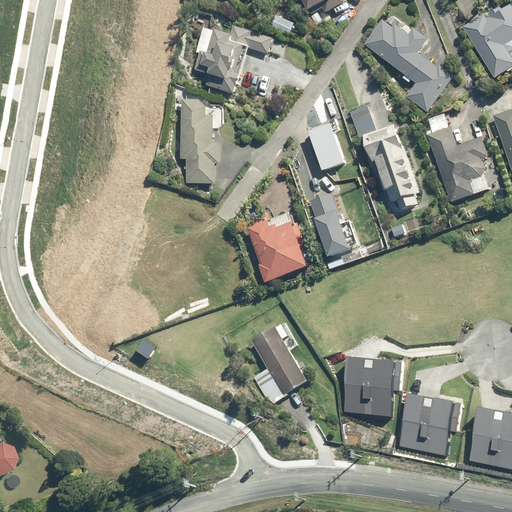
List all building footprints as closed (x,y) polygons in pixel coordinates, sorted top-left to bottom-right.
[(305,0),(313,14),(323,9),(326,14),(346,4),(344,0),(305,0)] [(511,55),(506,46),(511,42),(511,6),(503,12),(501,9),(490,16),(492,19),(489,21),(485,16),(465,29),(496,79),(511,69),(511,55)] [(321,13),(313,17),(318,27),(327,23),(321,13)] [(418,85),(409,98),(428,113),(456,77),(441,66),(440,69),(420,54),(430,41),(416,30),(411,37),(397,26),(394,29),(384,21),(366,45),(418,85)] [(237,27),(231,42),(269,55),(274,41),(237,27)] [(208,86),(234,96),(241,77),(237,75),(246,49),(230,44),(232,37),(216,31),(208,56),(202,54),(195,72),(211,77),(208,86)] [(183,102),(182,160),(188,160),(188,185),(216,185),(216,165),(221,165),(221,145),(214,145),(215,118),(207,117),(207,109),(200,102),(183,102)] [(359,137),(377,131),(367,106),(350,112),(359,137)] [(511,111),(496,117),(511,166),(511,111)] [(321,169),(344,162),(330,122),(308,130),(321,169)] [(420,195),(396,127),(364,138),(373,164),(378,163),(392,205),(398,203),(402,213),(420,206),(416,196),(420,195)] [(487,170),(484,161),(490,159),(483,139),(459,148),(453,129),(429,137),(452,204),(476,196),(472,183),(482,180),(487,170)] [(334,196),(312,204),(331,260),(353,253),(334,196)] [(60,225),(36,214),(21,249),(45,260),(60,225)] [(251,230),(263,266),(261,267),(267,284),(309,270),(294,225),(278,231),(277,228),(270,230),(268,225),(251,230)] [(403,226),(393,229),(396,238),(406,234),(403,226)] [(270,372),(255,380),(271,406),(309,384),(278,330),(254,344),(270,372)] [(159,352),(147,344),(140,353),(152,362),(159,352)] [(342,412),(390,414),(391,391),(404,391),(405,358),(345,356),(342,412)] [(471,357),(465,361),(475,373),(481,369),(471,357)] [(450,414),(401,404),(392,445),(442,455),(450,414)] [(511,414),(486,408),(474,456),(511,465),(511,414)] [(0,473),(10,469),(14,460),(9,447),(0,443),(0,473)]
